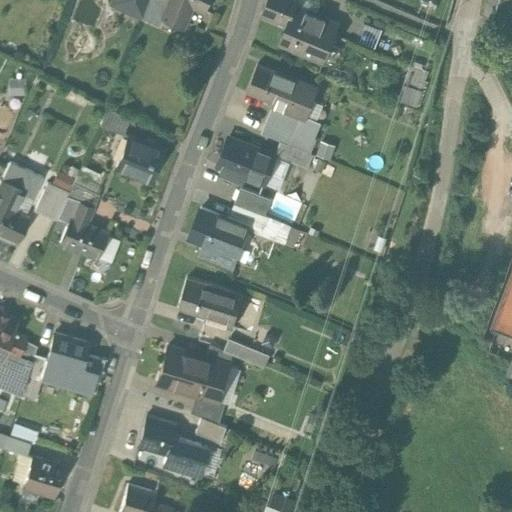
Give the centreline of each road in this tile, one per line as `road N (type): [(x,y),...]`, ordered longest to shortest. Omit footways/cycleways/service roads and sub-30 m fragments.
road 1 (residential): [(475,0),(438,184),(341,511)]
road 2 (residential): [(247,0),(127,331)]
road 3 (residential): [(127,331),(69,511)]
road 4 (residential): [(0,276),(127,331)]
